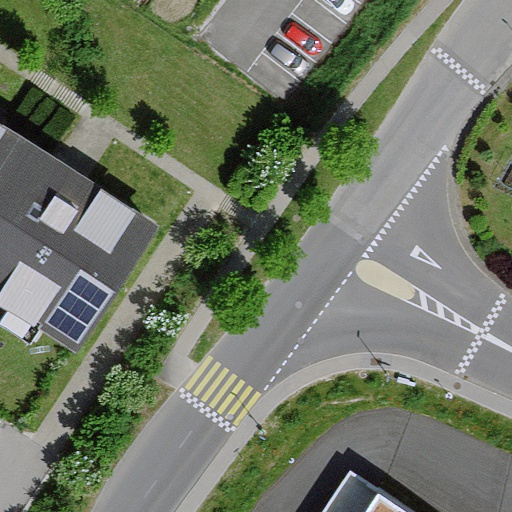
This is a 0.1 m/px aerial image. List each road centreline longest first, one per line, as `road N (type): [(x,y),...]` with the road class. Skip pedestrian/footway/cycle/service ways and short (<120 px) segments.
road 1 (tertiary): [(138,511),(330,249)]
road 2 (tertiary): [(330,249),(511,4)]
road 3 (residential): [(330,249),(511,350)]
